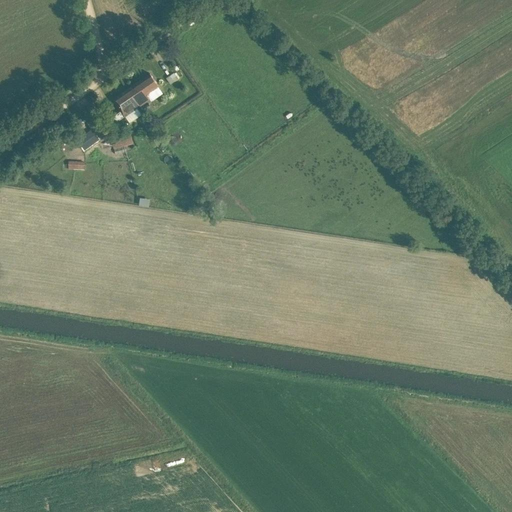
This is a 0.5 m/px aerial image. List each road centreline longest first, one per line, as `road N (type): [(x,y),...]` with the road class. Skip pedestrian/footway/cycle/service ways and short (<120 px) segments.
road 1 (track): [(101,78),(220,0)]
road 2 (unclassified): [(0,148),(101,78)]
